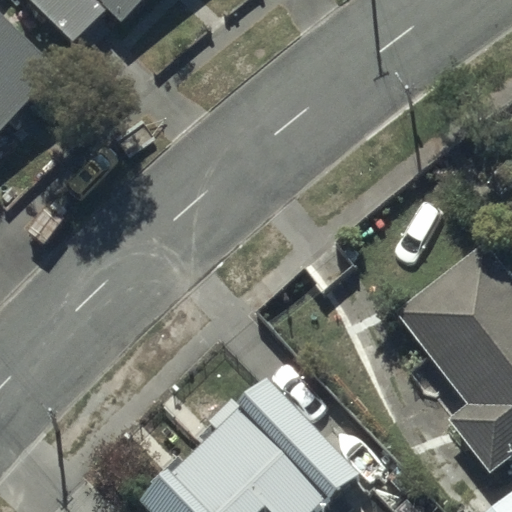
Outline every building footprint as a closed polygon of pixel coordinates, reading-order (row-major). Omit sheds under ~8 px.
[(171,0),(29,0),(20,9),(72,64),(111,28),(126,43),(171,0)] [(0,158),(59,101),(0,39),(0,158)] [(511,287),(489,258),(396,327),(445,392),(437,398),(460,429),(451,435),(494,491),(511,477),(511,287)] [(327,511),(362,478),(270,385),(149,504),(156,511),(327,511)] [(207,430),(182,405),(123,463),(147,488),(207,430)] [(511,511),(511,497),(496,511),(511,511)]
